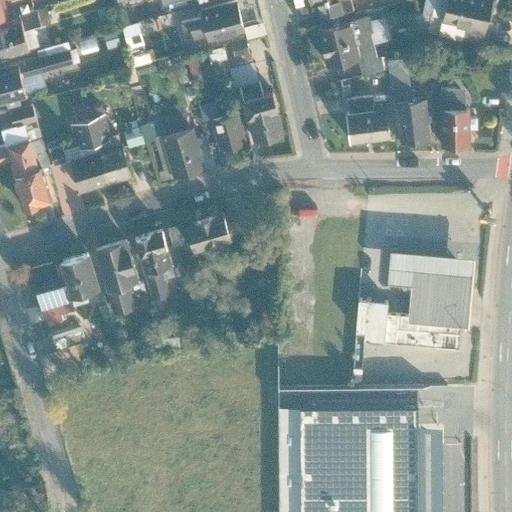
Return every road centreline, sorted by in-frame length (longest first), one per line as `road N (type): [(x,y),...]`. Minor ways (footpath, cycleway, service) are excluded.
road 1 (residential): [(314,169),(196,191),(0,254)]
road 2 (residential): [(66,511),(0,254)]
road 3 (residential): [(511,170),(314,169)]
road 4 (residential): [(270,0),(314,169)]
